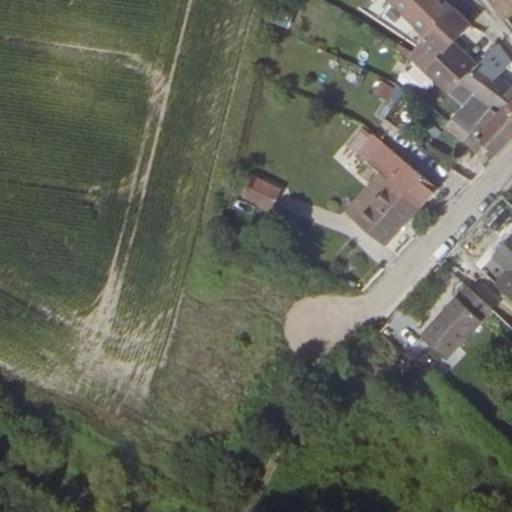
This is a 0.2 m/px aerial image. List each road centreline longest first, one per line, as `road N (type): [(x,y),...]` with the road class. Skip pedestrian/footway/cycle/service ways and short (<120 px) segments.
road 1 (track): [(242,511),(328,340),(377,298)]
road 2 (residential): [(377,298),(511,154)]
